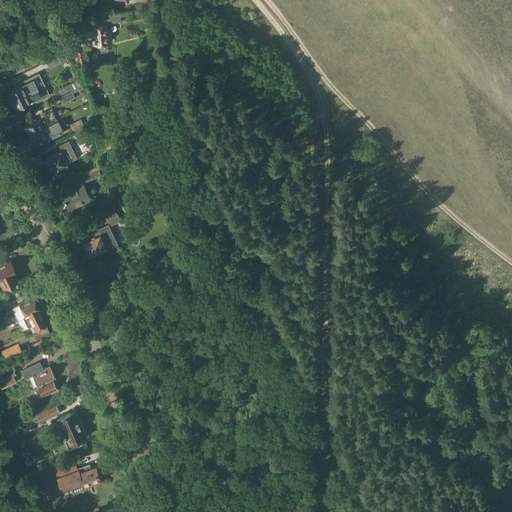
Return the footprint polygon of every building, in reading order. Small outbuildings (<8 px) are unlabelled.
[(70,14),(70,25),(85,24),(84,13),(70,14)] [(155,16),(145,17),(146,24),(156,22),(155,16)] [(106,30),(106,24),(92,25),(92,26),(84,27),(85,34),(93,33),(94,41),(108,40),(107,33),(110,33),(110,29),(106,30)] [(47,61),(58,56),(55,50),(44,55),(47,61)] [(83,62),(81,50),(74,52),(76,64),(83,62)] [(0,73),(3,72),(5,71),(4,71),(6,70),(9,75),(25,68),(18,54),(7,59),(7,57),(0,60),(0,59),(0,73)] [(58,56),(47,61),(50,67),(61,62),(58,56)] [(59,97),(83,85),(75,68),(70,70),(76,81),(56,91),(59,97)] [(8,91),(12,99),(36,88),(33,83),(27,86),(26,83),(8,91)] [(36,88),(12,99),(16,107),(37,97),(38,100),(49,95),(44,84),(36,88)] [(83,85),(59,97),(62,104),(75,98),(73,93),(80,89),(80,88),(83,86),(83,85)] [(57,120),(52,108),(43,113),(44,116),(25,125),(29,133),(57,120)] [(96,123),(99,128),(110,123),(107,117),(96,123)] [(29,133),(29,134),(33,141),(39,138),(41,142),(63,132),(57,120),(29,133)] [(73,131),(84,126),(81,120),(70,125),(73,131)] [(79,144),(90,138),(85,127),(74,133),(79,144)] [(360,158),(364,153),(358,148),(354,153),(360,158)] [(62,156),(60,152),(45,159),(51,171),(54,177),(62,173),(59,167),(66,164),(65,163),(69,161),(66,154),(62,156)] [(98,168),(82,175),(85,182),(101,174),(98,168)] [(68,209),(90,199),(82,183),(74,186),(75,188),(61,194),(68,209)] [(120,197),(117,192),(110,195),(113,200),(120,197)] [(105,213),(110,225),(119,221),(114,209),(105,213)] [(111,231),(108,225),(100,229),(99,228),(93,231),(96,236),(83,242),(90,256),(108,248),(106,244),(115,240),(113,236),(113,234),(112,231),(111,231)] [(0,280),(0,281),(4,287),(17,281),(13,274),(15,273),(14,270),(14,268),(12,265),(11,264),(9,261),(0,265),(0,280)] [(4,306),(12,301),(9,295),(0,300),(4,306)] [(35,330),(46,325),(38,310),(39,309),(34,297),(12,308),(23,330),(33,326),(35,330)] [(0,371),(9,368),(6,362),(0,364),(0,371)] [(33,376),(38,386),(37,386),(42,396),(45,395),(49,393),(49,392),(57,389),(52,379),(55,378),(50,366),(43,369),(39,362),(21,370),(25,379),(33,376)] [(12,368),(0,373),(0,377),(1,380),(0,380),(0,384),(2,389),(16,382),(13,376),(16,375),(12,368)] [(56,404),(37,414),(41,423),(60,413),(56,404)] [(76,411),(60,417),(69,439),(65,440),(69,450),(83,444),(80,438),(86,436),(86,434),(87,433),(84,428),(83,428),(76,411)] [(65,464),(56,468),(63,487),(82,480),(84,485),(94,481),(95,484),(102,481),(96,466),(91,468),(90,465),(78,469),(75,460),(66,464),(65,464)] [(30,483),(40,479),(37,472),(27,475),(30,483)]
